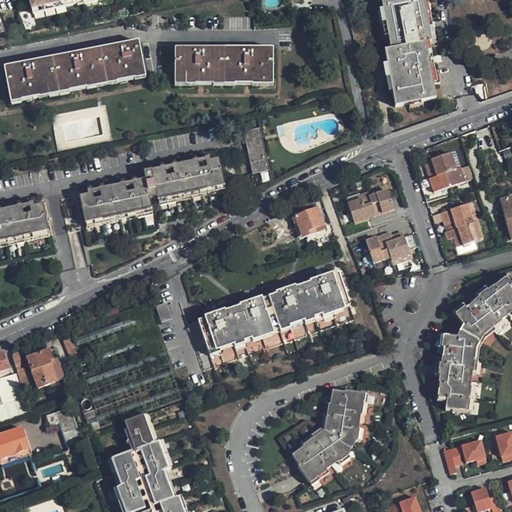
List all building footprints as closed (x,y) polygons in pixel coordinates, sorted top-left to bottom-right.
[(31,0),(35,11),(79,0),(86,0),(31,0)] [(86,0),(79,0),(35,11),(36,16),(80,5),(80,7),(100,2),(100,0),(86,0)] [(397,106),(437,99),(427,44),(433,43),(424,0),(383,0),(393,50),(386,51),(397,106)] [(3,65),(10,96),(143,71),(137,40),(3,65)] [(175,78),(272,79),(272,47),(175,46),(175,78)] [(245,136),(263,132),(262,126),(244,130),(245,136)] [(250,157),(267,153),(263,132),(245,136),(250,157)] [(159,204),(226,190),(217,150),(150,164),(151,169),(153,176),(146,178),(145,173),(78,187),(86,227),(153,214),(151,206),(150,199),(157,197),(159,204)] [(425,163),(434,192),(466,181),(476,178),(471,163),(456,168),(451,152),(432,158),(433,161),(425,163)] [(252,170),(270,166),(267,153),(250,157),(252,170)] [(151,169),(144,170),(145,173),(146,178),(153,176),(151,169)] [(371,201),(389,195),(388,191),(369,198),(371,201)] [(0,245),(50,235),(42,195),(0,203),(0,245)] [(348,205),(354,224),(395,210),(389,195),(371,201),(369,198),(368,195),(360,197),(362,201),(348,205)] [(511,196),(501,199),(508,225),(509,231),(506,232),(508,240),(511,239),(511,196)] [(151,206),(159,204),(157,197),(150,199),(151,206)] [(304,205),(306,211),(316,207),(314,201),(304,205)] [(483,239),(477,221),(475,213),(471,214),(467,204),(440,212),(444,225),(454,222),(456,228),(445,232),(447,239),(453,237),(457,247),(483,239)] [(323,225),(316,207),(306,211),(293,216),(300,234),(323,225)] [(392,233),(367,241),(373,260),(380,258),(382,261),(392,258),(393,262),(411,256),(406,238),(401,240),(399,235),(393,237),(392,233)] [(447,239),(451,249),(457,247),(453,237),(447,239)] [(411,256),(393,262),(394,266),(412,260),(411,256)] [(187,325),(199,355),(209,351),(349,303),(339,272),(199,321),(187,325)] [(449,402),(447,411),(467,413),(470,388),(472,375),(475,349),(484,333),(504,319),(511,312),(511,287),(511,288),(507,280),(492,291),(482,299),(470,308),(460,316),(467,326),(460,337),(447,336),(446,348),(444,363),(442,376),(440,396),(449,397),(449,402)] [(482,299),(492,291),(488,287),(478,294),(482,299)] [(466,303),(456,312),(460,316),(470,308),(466,303)] [(157,307),(162,321),(171,318),(166,304),(157,307)] [(488,339),(508,324),(504,319),(484,333),(488,339)] [(484,333),(475,349),(481,350),(488,339),(484,333)] [(76,353),(76,342),(66,343),(66,353),(76,353)] [(25,355),(37,388),(64,378),(52,346),(25,355)] [(472,375),(478,375),(481,350),(475,349),(472,375)] [(20,384),(28,382),(20,351),(12,353),(20,384)] [(0,424),(12,421),(27,415),(22,396),(16,376),(0,381),(0,424)] [(470,388),(467,413),(473,413),(476,389),(470,388)] [(346,451),(354,440),(356,427),(358,415),(362,393),(344,390),(343,392),(331,390),(328,405),(324,430),(302,446),(290,454),(297,464),(296,465),(306,480),(323,467),(335,459),(346,451)] [(362,393),(358,415),(364,416),(367,394),(362,393)] [(319,428),(299,442),(302,446),(324,430),(328,405),(323,404),(319,428)] [(160,441),(151,413),(147,415),(156,442),(160,441)] [(186,511),(181,497),(177,498),(167,470),(171,469),(160,441),(156,442),(147,415),(124,423),(136,454),(141,452),(149,476),(144,478),(155,506),(159,505),(162,511),(186,511)] [(21,428),(0,435),(0,464),(1,464),(0,461),(0,459),(28,450),(21,428)] [(511,455),(511,433),(499,437),(504,457),(511,455)] [(467,457),(469,464),(479,461),(488,458),(483,442),(465,448),(467,457)] [(456,464),(457,467),(465,465),(463,458),(461,449),(453,451),(455,459),(456,464)] [(122,511),(137,511),(145,509),(135,482),(139,480),(131,455),(132,454),(130,450),(107,459),(117,488),(114,489),(122,511)] [(346,451),(335,459),(339,465),(349,457),(346,451)] [(453,451),(446,453),(448,461),(455,459),(453,451)] [(488,458),(479,461),(480,467),(490,464),(488,458)] [(456,464),(450,466),(452,475),(459,473),(457,467),(456,464)] [(310,485),(327,473),(323,467),(306,480),(310,485)] [(181,497),(171,469),(167,470),(177,498),(181,497)] [(495,511),(502,510),(498,495),(491,497),(488,487),(473,492),(479,511),(487,508),(493,507),(495,511)] [(417,511),(413,498),(384,509),(385,511),(417,511)]
